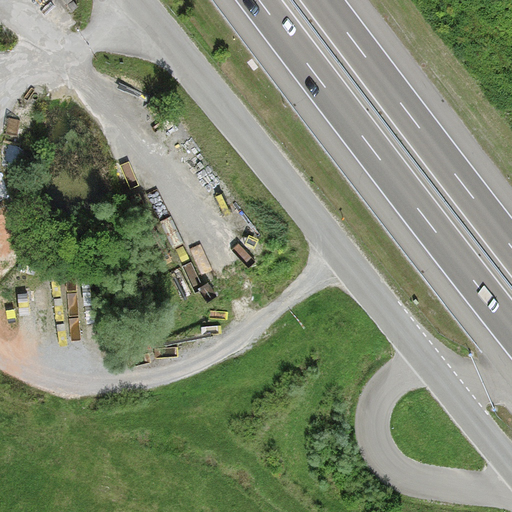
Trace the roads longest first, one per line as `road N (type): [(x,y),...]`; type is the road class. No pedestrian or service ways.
road 1 (unclassified): [(511,469),(134,0)]
road 2 (motorway): [(260,0),(511,328)]
road 3 (track): [(343,258),(206,352),(109,381),(0,358)]
road 4 (motorway): [(511,245),(323,0)]
road 5 (track): [(190,228),(63,59),(7,0)]
road 6 (track): [(137,3),(63,59),(18,72),(0,109)]
